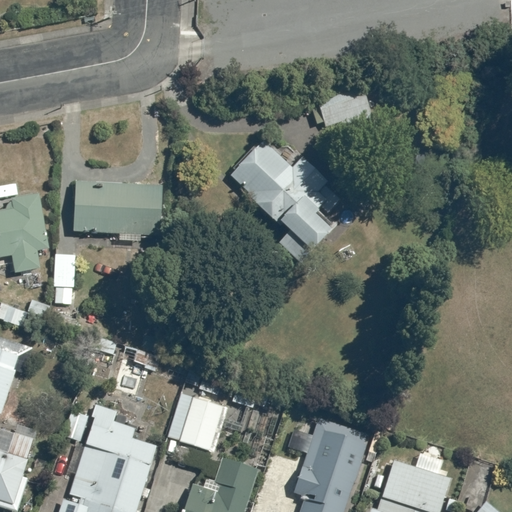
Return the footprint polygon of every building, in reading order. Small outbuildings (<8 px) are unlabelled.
[(371,110),(362,89),(318,109),(328,131),(371,110)] [(325,233),(308,217),(318,206),(328,215),(348,194),(298,146),(284,160),(263,140),(230,174),(248,191),(245,195),(286,235),(279,243),(298,261),(325,233)] [(160,185),(71,182),(69,231),(119,233),(119,240),(141,241),(141,234),(157,235),(160,185)] [(46,249),(38,196),(6,201),(7,210),(0,211),(0,257),(10,256),(12,273),(38,269),(35,251),(46,249)] [(72,254),(53,254),(54,304),(73,303),(72,254)] [(24,310),(0,304),(0,322),(21,326),(24,310)] [(0,414),(13,372),(25,375),(33,351),(0,340),(0,414)] [(224,405),(181,391),(166,438),(210,451),(224,405)] [(82,449),(120,460),(148,468),(154,446),(132,439),(135,429),(127,427),(131,415),(95,404),(82,449)] [(87,414),(69,410),(63,437),(81,441),(87,414)] [(299,508),(297,511),(341,511),(364,446),(314,429),(293,491),(304,494),(299,508)] [(0,507),(12,511),(33,442),(12,435),(6,454),(0,452),(0,507)] [(446,451),(424,442),(418,457),(440,466),(446,451)] [(105,511),(120,460),(82,449),(64,509),(58,507),(56,511),(105,511)] [(243,511),(258,471),(221,459),(214,479),(203,475),(193,502),(185,499),(180,511),(243,511)] [(120,460),(105,511),(134,511),(148,468),(120,460)] [(436,511),(447,478),(391,460),(378,499),(419,511),(436,511)] [(497,511),(484,502),(476,511),(497,511)]
